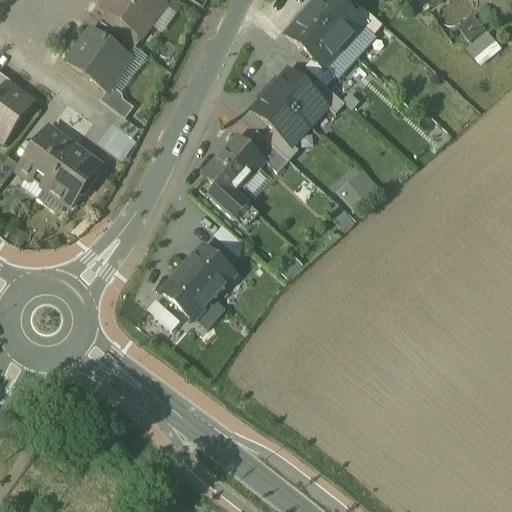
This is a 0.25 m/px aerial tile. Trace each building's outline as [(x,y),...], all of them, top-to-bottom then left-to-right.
[(165,9),(152,0),(116,0),(106,15),(107,15),(141,40),(142,39),(157,20),(165,9)] [(365,29),(333,0),(321,0),(307,16),(345,51),(365,29)] [(141,40),(107,15),(100,25),(136,52),(144,41),(142,39),(141,40)] [(345,51),(307,16),(287,39),(325,73),(345,51)] [(471,45),(487,32),(474,16),(458,30),(471,45)] [(136,52),(100,25),(93,35),(129,61),(136,52)] [(483,69),(504,51),(489,32),(467,50),(483,69)] [(93,35),(92,34),(68,66),(107,95),(111,90),(131,63),(129,61),(93,35)] [(289,75),(271,95),(310,130),(328,110),(289,75)] [(0,77),(0,143),(2,146),(6,145),(33,108),(16,95),(17,94),(10,89),(10,84),(0,77)] [(122,98),(111,90),(107,95),(100,105),(120,120),(125,123),(134,111),(124,104),(122,98)] [(310,130),(271,95),(253,115),(291,150),(310,130)] [(125,123),(120,120),(113,129),(133,144),(140,134),(125,123)] [(49,132),(17,177),(27,185),(33,184),(45,193),(75,151),(49,132)] [(289,166),(257,137),(246,149),(264,166),(278,178),(289,166)] [(238,142),(204,180),(230,204),(264,166),(246,149),(238,142)] [(75,151),(45,193),(70,212),(101,170),(75,151)] [(8,161),(0,172),(0,186),(3,189),(18,169),(8,161)] [(234,279),(204,252),(183,274),(215,302),(234,281),(234,279)] [(215,302),(183,274),(163,297),(195,325),(215,302)]
